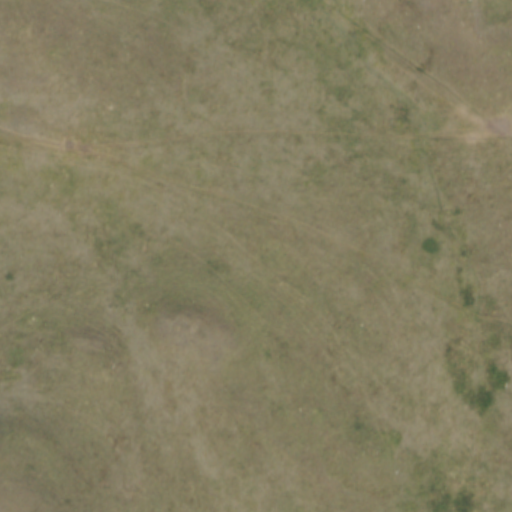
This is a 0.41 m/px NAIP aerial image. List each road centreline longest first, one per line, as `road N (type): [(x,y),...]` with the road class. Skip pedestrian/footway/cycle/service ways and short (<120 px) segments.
road 1 (track): [(0,145),(80,156),(244,134),(511,144)]
road 2 (track): [(80,156),(197,190),(511,323)]
